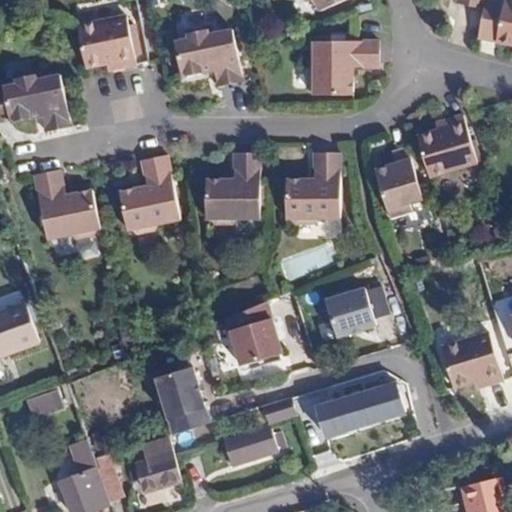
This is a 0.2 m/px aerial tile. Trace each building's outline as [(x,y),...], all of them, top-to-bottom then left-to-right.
[(299,0),(302,6),(309,3),(315,15),(350,0),(299,0)] [(511,0),(503,0),(503,3),(485,0),(484,0),(483,6),(477,34),(506,42),(511,43),(511,0)] [(76,24),(86,66),(109,62),(110,64),(120,62),(121,66),(135,63),(125,15),(76,24)] [(213,66),(214,72),(217,86),(243,81),(233,32),(209,36),(203,32),(190,34),(186,41),(173,44),(181,79),(205,74),(204,68),(213,66)] [(342,60),(349,60),(364,59),(363,33),(313,35),(315,58),(307,65),(308,78),(316,85),(316,96),(350,94),(350,70),(342,71),(342,60)] [(205,74),(214,72),(213,66),(204,68),(205,74)] [(40,117),(43,130),(70,125),(59,76),(36,80),(31,76),(18,79),(13,85),(0,87),(0,88),(7,123),(31,118),(29,111),(39,109),(40,117)] [(31,118),(40,117),(39,109),(29,111),(31,118)] [(458,115),(473,165),(477,164),(461,114),(458,115)] [(418,135),(430,178),(473,165),(458,115),(448,118),(448,123),(441,126),(441,128),(418,135)] [(396,164),(386,167),(374,170),(390,225),(412,219),(409,211),(424,207),(407,146),(393,151),(396,164)] [(382,155),(386,167),(396,164),(393,151),(382,155)] [(124,180),(141,217),(153,215),(154,214),(156,212),(159,208),(182,203),(171,154),(147,159),(150,175),(151,181),(140,183),(139,177),(124,180)] [(225,177),(225,170),(201,170),(201,207),(213,207),(219,212),(231,212),(237,206),(262,207),(261,156),(236,156),(236,170),(236,177),(225,177)] [(311,178),(311,170),(287,171),(287,207),(301,207),(306,212),(318,212),(323,207),(348,206),(347,156),(321,156),(321,170),(322,177),(311,178)] [(58,169),(31,175),(43,225),(66,220),(73,225),(83,223),(89,216),(103,213),(95,178),(71,183),(72,190),(62,191),(61,184),(58,169)] [(150,175),(139,177),(140,183),(151,181),(150,175)] [(124,215),(134,213),(119,180),(117,181),(124,215)] [(134,213),(137,219),(142,220),(141,217),(124,180),(119,180),(134,213)] [(367,287),(327,300),(338,336),(378,324),(367,287)] [(27,302),(0,311),(0,355),(41,340),(27,302)] [(271,318),(230,330),(241,366),(282,353),(271,318)] [(482,372),(484,377),(500,371),(484,323),(434,339),(448,380),(472,372),(473,375),(482,372)] [(156,379),(174,435),(211,422),(192,367),(156,379)] [(397,384),(318,408),(326,434),(405,411),(397,384)] [(27,398),(30,415),(65,407),(61,391),(27,398)] [(298,414),(292,397),(262,406),(268,422),(270,422),(298,414)] [(268,422),(262,406),(252,410),(256,426),(268,422)] [(270,422),(268,422),(256,426),(223,437),(232,465),(278,450),(270,422)] [(79,451),(87,473),(98,469),(89,447),(79,451)] [(151,491),(181,480),(172,450),(134,463),(141,485),(148,483),(151,491)] [(331,450),(314,456),(321,475),(338,469),(331,450)] [(120,485),(113,463),(98,469),(107,492),(120,485)] [(73,511),(84,511),(110,503),(107,492),(98,469),(87,473),(62,483),(73,511)] [(457,484),(465,511),(508,511),(495,472),(457,484)] [(143,493),(151,491),(148,483),(141,485),(143,493)]
